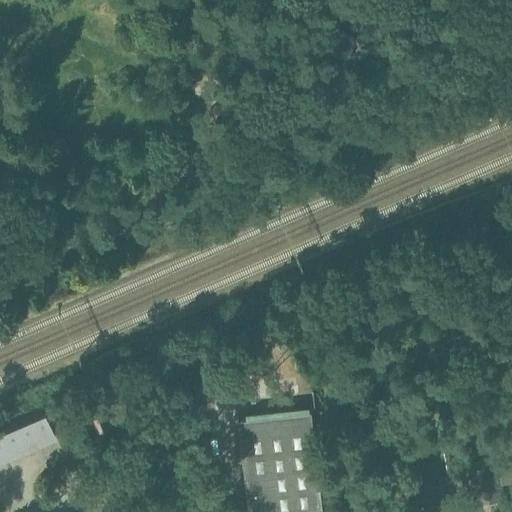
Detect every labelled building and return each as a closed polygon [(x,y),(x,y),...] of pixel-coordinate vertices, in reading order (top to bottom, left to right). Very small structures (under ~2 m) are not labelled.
[(94,414),(99,424),(109,419),(105,409),(94,414)] [(321,511),(310,411),(238,418),(248,511),(321,511)] [(42,446),(57,439),(46,412),(30,419),(42,446)] [(15,425),(27,452),(42,446),(30,419),(15,425)] [(0,431),(0,434),(11,459),(27,452),(15,425),(0,431)] [(0,463),(11,459),(0,434),(0,463)] [(448,448),(443,449),(447,472),(452,471),(448,448)] [(452,475),(439,476),(443,504),(456,503),(452,475)]
